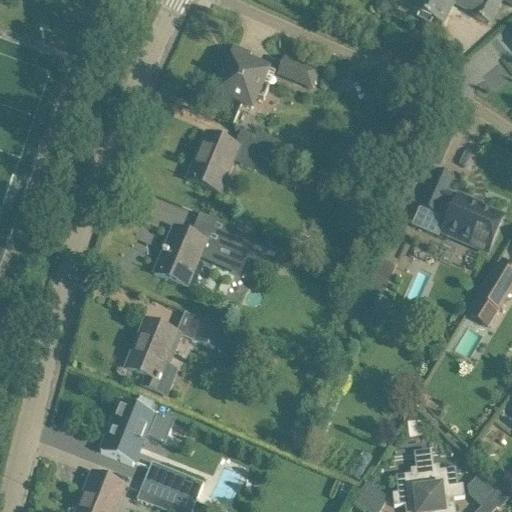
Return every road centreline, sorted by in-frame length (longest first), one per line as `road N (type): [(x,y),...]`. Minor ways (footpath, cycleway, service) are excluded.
road 1 (tertiary): [(2,511),(76,229),(119,112),(174,0)]
road 2 (residential): [(511,142),(376,70),(214,0)]
